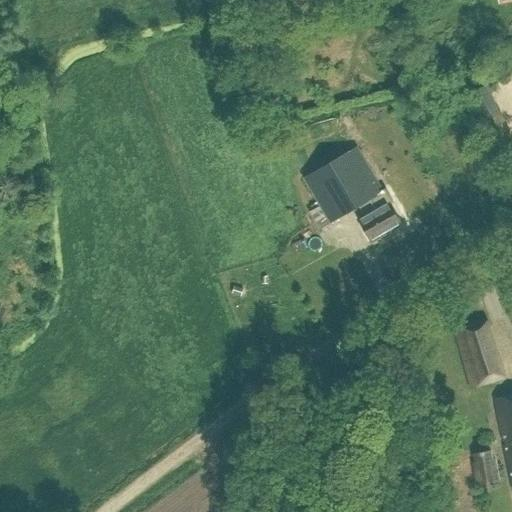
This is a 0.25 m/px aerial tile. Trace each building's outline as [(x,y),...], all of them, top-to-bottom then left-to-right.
[(511,152),(511,135),(488,85),(460,98),(472,121),(480,117),(500,159),(511,152)] [(382,191),(356,147),(303,178),(329,223),(359,206),(365,216),(358,220),(371,242),(401,225),(389,204),(393,202),(385,189),(382,191)] [(505,380),(488,317),(453,327),(471,390),(505,380)] [(511,395),(497,399),(511,471),(511,395)] [(493,459),(491,450),(472,453),(477,484),(500,480),(496,458),(493,459)]
